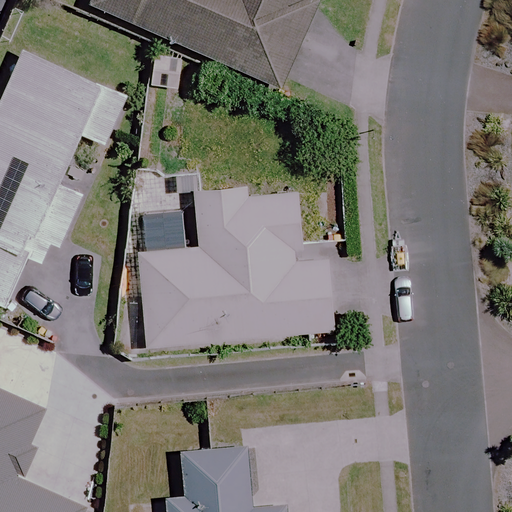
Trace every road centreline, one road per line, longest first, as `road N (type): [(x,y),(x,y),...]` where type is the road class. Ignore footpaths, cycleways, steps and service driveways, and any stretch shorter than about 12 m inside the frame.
road 1 (residential): [(451,387),(433,114),(438,25),(448,0)]
road 2 (residential): [(461,511),(451,387)]
